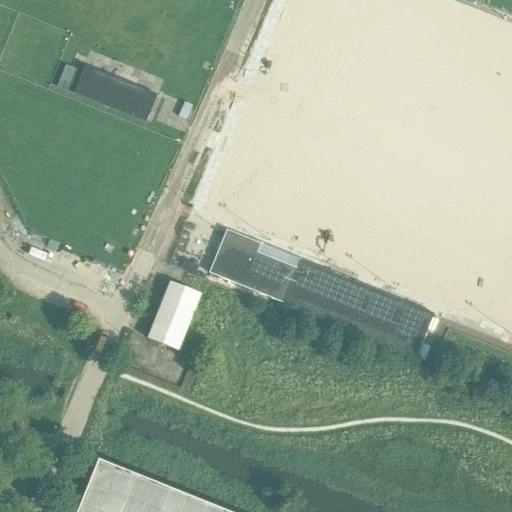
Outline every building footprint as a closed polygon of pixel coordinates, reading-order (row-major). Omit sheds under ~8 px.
[(65,66),(57,88),(68,92),(77,70),(65,66)] [(157,96),(86,67),(75,95),(146,124),(157,96)] [(262,280),(274,251),(194,219),(182,248),(194,253),(186,272),(209,281),(217,262),(262,280)] [(282,304),(281,307),(415,361),(422,344),(434,314),(300,261),(296,269),(282,304)] [(178,352),(201,296),(170,283),(147,340),(178,352)] [(221,511),(99,463),(78,511),(221,511)]
